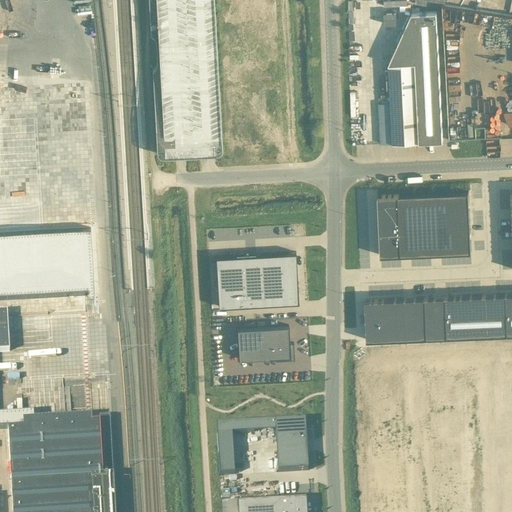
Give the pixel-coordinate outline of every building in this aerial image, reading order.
[(0,0),(0,34),(9,35),(11,0),(0,0)] [(42,9),(41,0),(32,0),(32,9),(42,9)] [(221,145),(213,0),(148,0),(150,32),(156,38),(157,63),(152,69),(156,149),(182,147),(206,146),(221,145)] [(378,103),(379,112),(380,143),(442,140),(436,11),(411,12),(389,63),(391,102),(378,103)] [(396,11),(384,11),(384,23),(397,23),(396,11)] [(73,210),(82,210),(82,205),(88,206),(89,190),(80,190),(80,196),(73,195),(73,210)] [(382,194),(378,194),(380,255),(384,254),(471,250),(468,190),(399,193),(382,194)] [(0,301),(95,296),(91,228),(0,233),(0,301)] [(295,252),(215,256),(218,306),(298,301),(295,252)] [(370,298),(365,299),(365,307),(367,339),(511,332),(511,291),(370,298)] [(114,511),(109,418),(100,419),(100,424),(91,424),(91,418),(33,421),(33,415),(0,416),(0,352),(9,352),(7,312),(0,312),(0,429),(8,429),(13,511),(114,511)] [(288,324),(237,327),(239,358),(280,356),(280,360),(294,359),(293,342),(289,342),(288,324)] [(305,441),(303,421),(273,422),(274,435),(276,472),(306,471),(305,450),(302,451),(301,441),(305,441)] [(216,426),(220,476),(234,475),(231,438),(274,435),(273,422),(216,426)] [(511,511),(511,474),(484,475),(483,453),(477,453),(477,450),(387,454),(388,466),(373,466),(375,511),(511,511)] [(306,511),(306,500),(237,504),(237,511),(306,511)]
